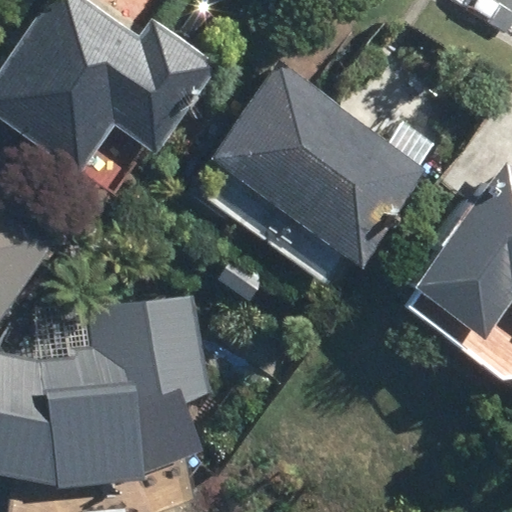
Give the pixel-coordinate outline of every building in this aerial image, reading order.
[(136,26),(100,0),(34,0),(0,46),(0,124),(66,174),(104,123),(147,155),(216,63),(147,11),(136,26)] [(201,151),(216,162),(194,192),(314,280),(336,250),(355,264),(425,168),(271,55),(201,151)] [(511,165),(505,160),(403,282),(470,338),(510,291),(511,292),(511,165)] [(0,201),(0,302),(45,238),(0,201)] [(85,297),(85,341),(65,341),(65,354),(10,354),(10,347),(0,347),(0,471),(8,472),(8,491),(130,491),(130,477),(188,450),(189,391),(200,391),(201,299),(85,297)]
